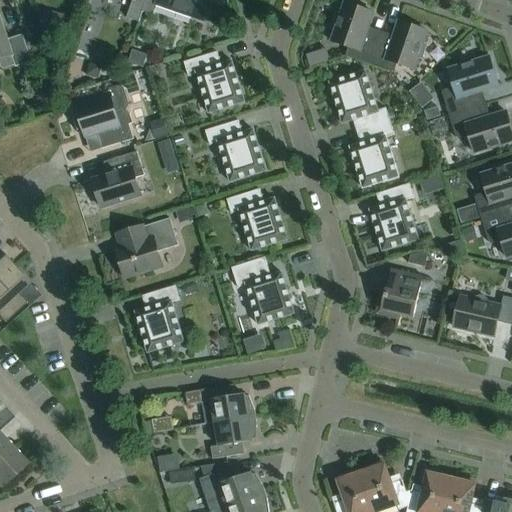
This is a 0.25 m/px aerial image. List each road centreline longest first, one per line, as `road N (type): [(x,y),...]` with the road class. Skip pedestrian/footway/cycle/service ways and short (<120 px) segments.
road 1 (residential): [(294,0),(280,63),(344,259),(349,294),(337,351)]
road 2 (residential): [(88,394),(53,286),(31,240),(0,204)]
road 3 (residential): [(324,404),(511,447)]
road 4 (residential): [(511,392),(337,351)]
road 5 (residential): [(96,479),(0,380)]
